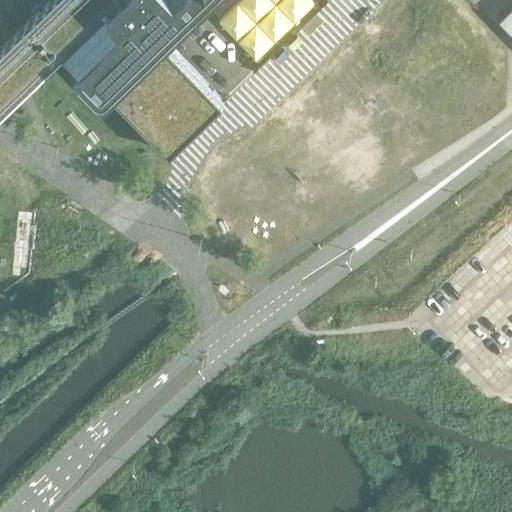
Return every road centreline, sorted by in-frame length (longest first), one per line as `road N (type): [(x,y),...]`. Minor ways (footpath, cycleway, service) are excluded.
road 1 (residential): [(366,0),(260,101),(202,141),(150,227)]
road 2 (tertiary): [(511,126),(268,295)]
road 3 (tertiary): [(285,314),(511,141)]
road 4 (tertiary): [(217,331),(114,417),(22,511)]
road 5 (tertiary): [(65,511),(235,352)]
road 6 (residential): [(0,130),(150,227)]
